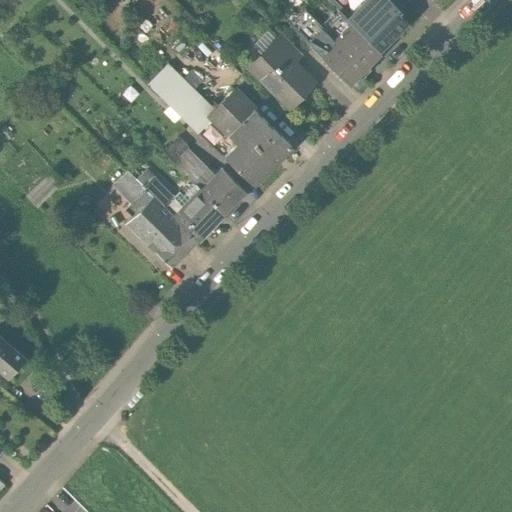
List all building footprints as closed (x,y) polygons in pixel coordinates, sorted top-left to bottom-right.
[(367,0),(346,22),(350,25),(378,52),(406,24),(395,14),(401,9),(390,0),(367,0)] [(378,52),(350,25),(333,43),(320,31),(310,42),(351,81),(378,52)] [(280,37),(249,68),(288,107),(313,82),(292,62),(298,55),(280,37)] [(209,115),(213,110),(169,66),(150,85),(197,132),(211,117),(209,115)] [(252,110),(233,91),(213,110),(209,115),(211,117),(228,134),(252,110)] [(228,134),(238,144),(226,157),(253,184),(289,148),(252,110),(228,134)] [(163,151),(174,162),(188,149),(189,147),(178,136),(163,151)] [(200,188),(213,174),(188,149),(174,162),(200,188)] [(245,191),(221,167),(213,174),(200,188),(224,212),(245,191)] [(54,168),(28,193),(37,204),(64,178),(54,168)] [(146,189),(153,196),(173,215),(182,206),(144,169),(135,178),(146,189)] [(131,205),(146,189),(135,178),(127,170),(112,186),(131,205)] [(224,212),(200,188),(182,206),(173,215),(197,240),(224,212)] [(197,240),(173,215),(153,196),(127,222),(172,266),(197,240)] [(27,355),(0,331),(0,370),(8,377),(27,355)]
